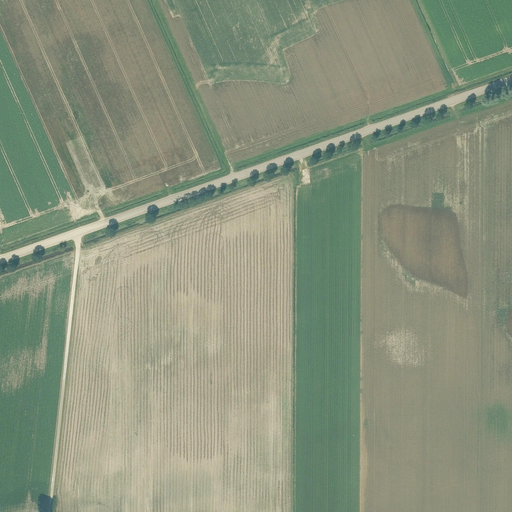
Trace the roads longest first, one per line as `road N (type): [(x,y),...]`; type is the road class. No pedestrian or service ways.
road 1 (tertiary): [(79,232),(511,79)]
road 2 (unclassified): [(49,511),(79,232)]
